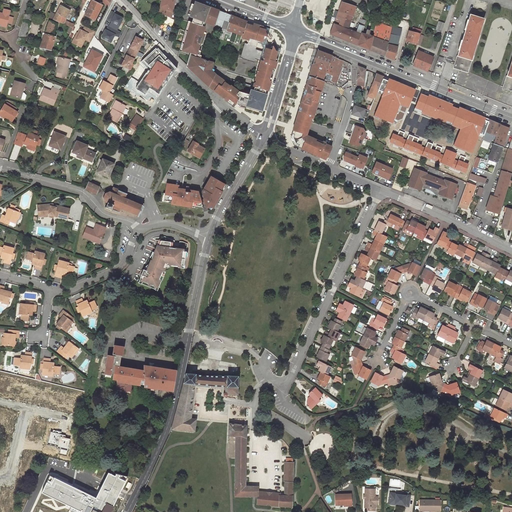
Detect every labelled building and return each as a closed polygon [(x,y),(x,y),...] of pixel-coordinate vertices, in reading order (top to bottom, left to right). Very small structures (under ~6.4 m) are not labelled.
[(92,0),(85,15),(95,20),(103,6),(92,0)] [(174,0),(161,0),(158,11),(159,11),(159,13),(165,15),(170,17),(172,11),(174,0)] [(215,25),(219,11),(217,10),(195,1),(194,3),(192,2),(191,4),(189,9),(191,10),(189,14),(193,15),(199,18),(199,17),(202,18),(201,21),(201,22),(202,23),(203,22),(205,22),(214,26),(215,25)] [(330,34),(358,45),(362,34),(357,32),(352,30),(348,29),(350,23),(355,7),(342,2),(330,34)] [(63,23),(71,26),(73,27),(75,24),(65,20),(70,11),(60,5),(56,14),(51,12),(49,17),(63,23)] [(0,23),(1,24),(6,25),(7,22),(8,16),(10,10),(4,9),(3,13),(0,12),(0,23)] [(219,38),(223,39),(231,15),(219,11),(215,25),(222,27),(219,38)] [(18,36),(25,38),(31,15),(25,13),(18,36)] [(199,18),(193,15),(191,22),(201,25),(202,23),(201,22),(201,21),(202,18),(199,17),(199,18)] [(239,44),(247,23),(248,21),(231,15),(223,39),(229,41),(239,44)] [(457,56),(471,60),(473,55),(472,55),(475,44),(476,44),(479,35),(478,35),(481,23),(482,24),(484,19),(470,15),(468,20),(467,24),(466,26),(465,30),(462,41),(461,44),(460,46),(459,50),(457,56)] [(359,25),(357,32),(362,34),(362,33),(366,21),(361,19),(359,25)] [(40,48),(47,49),(50,50),(55,36),(53,35),(57,23),(49,21),(40,48)] [(191,22),(190,22),(187,31),(183,43),(182,48),(188,50),(188,51),(189,52),(191,52),(191,53),(198,55),(205,33),(202,32),(204,26),(203,26),(201,25),(191,22)] [(376,22),(373,36),(369,49),(372,51),(385,56),(391,33),(392,28),(391,27),(376,22)] [(245,42),(241,54),(239,58),(242,59),(242,58),(255,62),(256,59),(258,60),(262,50),(256,48),(258,42),(263,39),(266,30),(263,29),(264,26),(254,23),(253,25),(247,23),(242,37),(249,40),(248,44),(245,42)] [(91,42),(96,31),(86,26),(83,31),(82,30),(80,34),(79,33),(78,33),(73,42),(78,45),(79,41),(83,43),(86,39),(91,42)] [(102,38),(111,42),(114,35),(119,37),(121,32),(108,26),(106,30),(105,30),(102,37),(102,38)] [(270,28),(264,26),(263,29),(266,30),(263,39),(258,42),(262,43),(261,44),(262,45),(263,46),(264,46),(262,50),(258,60),(261,61),(263,56),(264,55),(265,51),(269,48),(275,50),(277,54),(275,61),(277,62),(281,49),(278,48),(271,44),(269,43),(268,42),(267,41),(267,38),(270,28)] [(398,29),(392,27),(392,28),(391,33),(400,36),(400,33),(401,31),(401,30),(400,29),(398,29)] [(362,33),(362,34),(358,45),(360,46),(369,49),(373,36),(369,35),(370,31),(366,30),(365,34),(362,33)] [(419,34),(409,31),(407,40),(417,43),(419,35),(419,34)] [(385,56),(394,59),(400,36),(391,33),(385,56)] [(136,54),(143,40),(136,36),(129,51),(136,54)] [(183,43),(181,42),(179,48),(188,51),(188,50),(182,48),(183,43)] [(161,49),(155,45),(141,61),(140,60),(135,67),(143,73),(161,49)] [(80,62),(79,64),(81,64),(90,47),(88,46),(83,57),(80,62)] [(263,56),(261,61),(253,87),(255,87),(266,90),(268,91),(270,84),(268,84),(273,68),(275,68),(277,62),(275,61),(277,54),(275,50),(269,48),(265,51),(264,55),(263,56)] [(308,69),(310,70),(312,65),(313,64),(313,63),(314,60),(318,50),(314,49),(308,69)] [(92,50),(84,66),(93,71),(98,63),(102,55),(92,50)] [(318,50),(314,60),(313,63),(313,64),(312,65),(310,70),(309,76),(323,81),(324,78),(335,83),(343,61),(336,58),(318,50)] [(129,68),(136,54),(129,51),(122,65),(129,68)] [(423,61),(425,54),(418,51),(413,65),(420,68),(423,62),(423,61)] [(212,62),(199,58),(199,57),(200,55),(198,55),(191,53),(191,52),(189,52),(189,55),(186,62),(188,62),(188,64),(189,64),(188,67),(207,84),(209,86),(215,74),(214,72),(210,70),(212,62)] [(433,57),(425,54),(423,61),(423,62),(420,68),(427,71),(433,57)] [(37,63),(44,65),(46,58),(39,56),(37,63)] [(471,60),(457,56),(454,67),(468,71),(471,60)] [(57,72),(56,76),(66,78),(70,59),(59,57),(58,63),(56,71),(57,72)] [(511,58),(511,61),(511,60),(511,62),(509,72),(508,72),(503,87),(511,89),(511,58)] [(366,69),(358,66),(357,79),(357,84),(364,86),(364,82),(366,69)] [(117,78),(111,74),(107,82),(104,81),(100,88),(104,90),(100,97),(110,102),(113,95),(109,92),(117,78)] [(229,98),(237,104),(239,92),(230,85),(230,86),(224,82),(225,81),(220,77),(215,74),(209,86),(211,88),(213,86),(215,88),(218,90),(216,92),(225,98),(227,97),(229,98)] [(384,77),(377,74),(374,80),(381,83),(384,77)] [(309,76),(298,110),(314,115),(318,102),(317,101),(320,91),(322,91),(324,81),(323,81),(309,76)] [(409,109),(416,89),(389,78),(374,117),(393,124),(400,105),(409,109)] [(152,92),(158,96),(165,84),(160,80),(152,92)] [(373,84),(372,86),(368,96),(374,98),(375,96),(378,91),(381,83),(374,80),(373,84)] [(11,95),(21,98),(23,92),(25,84),(15,81),(11,95)] [(44,89),(39,99),(53,105),(59,90),(52,87),(51,90),(50,91),(44,89)] [(249,95),(239,92),(237,104),(239,106),(241,105),(246,106),(245,108),(259,112),(259,110),(260,108),(260,109),(263,109),(267,95),(265,94),(254,91),(251,90),(249,95)] [(429,96),(421,93),(415,109),(422,112),(421,114),(446,124),(447,121),(453,123),(452,126),(460,129),(453,146),(472,154),(486,118),(460,107),(459,109),(453,106),(454,104),(430,95),(429,96)] [(124,105),(116,100),(112,108),(108,117),(117,122),(121,114),(119,113),(124,105)] [(6,102),(5,104),(15,111),(17,108),(6,102)] [(5,104),(0,111),(0,113),(5,117),(12,121),(17,112),(15,111),(5,104)] [(363,118),(366,109),(354,105),(351,115),(363,118)] [(314,115),(298,110),(297,115),(293,130),(295,132),(293,138),(295,143),(302,145),(301,148),(321,157),(326,159),(332,147),(330,145),(326,144),(326,142),(323,141),(322,142),(306,135),(311,118),(312,118),(313,118),(314,115)] [(135,130),(143,118),(136,113),(128,125),(135,130)] [(489,119),(489,120),(484,135),(488,136),(489,133),(495,136),(500,124),(489,119)] [(509,128),(501,124),(496,138),(488,159),(497,162),(509,128)] [(351,134),(363,138),(365,132),(363,128),(354,125),(351,134)] [(31,133),(28,132),(26,140),(25,142),(31,144),(30,147),(35,148),(36,144),(39,145),(40,140),(38,139),(39,137),(38,136),(39,132),(32,129),(31,133)] [(293,144),(301,148),(302,145),(295,143),(293,138),(295,132),(293,130),(291,134),(290,138),(293,144)] [(15,141),(22,144),(22,143),(24,139),(25,135),(18,132),(15,141)] [(66,136),(55,132),(49,145),(61,149),(66,136)] [(363,138),(351,134),(348,142),(357,145),(361,144),(363,138)] [(406,139),(393,134),(389,142),(403,147),(406,139)] [(34,150),(35,148),(30,147),(31,144),(25,142),(26,140),(24,139),(22,143),(28,144),(27,148),(34,150)] [(425,146),(407,140),(404,148),(422,155),(425,146)] [(88,145),(77,141),(72,152),(78,154),(83,156),(82,157),(92,162),(95,153),(87,149),(88,145)] [(198,145),(198,143),(193,141),(188,150),(194,154),(200,158),(205,149),(198,145)] [(444,154),(426,147),(422,156),(440,163),(444,154)] [(511,149),(509,148),(502,170),(511,173),(511,171),(511,149)] [(457,153),(446,149),(441,163),(452,167),(457,153)] [(354,165),(358,157),(345,152),(343,157),(344,160),(351,163),(350,164),(354,165)] [(354,165),(354,166),(358,168),(359,166),(364,168),(368,158),(359,154),(358,157),(354,165)] [(99,158),(95,167),(99,169),(97,172),(109,176),(114,164),(103,159),(102,160),(99,158)] [(465,173),(468,164),(455,160),(453,169),(465,173)] [(378,163),(373,174),(384,179),(384,177),(389,180),(393,169),(378,163)] [(455,195),(454,193),(457,184),(444,179),(444,180),(426,174),(426,173),(414,168),(408,185),(410,186),(409,188),(411,189),(413,190),(416,190),(418,189),(420,190),(420,188),(423,188),(425,189),(427,189),(428,189),(431,191),(435,192),(434,193),(435,195),(436,195),(437,196),(439,197),(442,198),(444,198),(447,198),(449,197),(451,198),(452,197),(453,197),(454,196),(455,195)] [(493,198),(492,202),(502,205),(504,199),(508,185),(509,182),(511,175),(511,173),(502,170),(497,185),(493,198)] [(486,178),(470,172),(469,176),(469,177),(485,183),(486,178)] [(213,208),(226,184),(211,176),(202,192),(207,208),(211,207),(213,208)] [(96,193),(99,186),(88,181),(85,188),(96,193)] [(468,181),(467,183),(461,200),(460,201),(470,205),(473,195),(475,191),(476,188),(477,185),(472,183),(468,181)] [(179,185),(167,183),(167,185),(165,194),(164,200),(172,201),(172,203),(195,207),(196,205),(200,206),(203,205),(199,191),(191,190),(188,187),(183,186),(182,189),(179,188),(179,185)] [(108,202),(106,207),(111,209),(119,212),(121,208),(139,215),(143,206),(125,198),(127,193),(119,190),(119,189),(114,187),(111,192),(110,191),(106,193),(104,197),(106,201),(108,202)] [(502,205),(492,202),(489,201),(486,210),(499,214),(502,205)] [(39,216),(44,216),(44,214),(48,213),(48,216),(54,217),(54,216),(67,219),(70,209),(58,206),(57,207),(53,206),(49,206),(49,204),(38,205),(39,216)] [(2,214),(0,220),(8,224),(10,221),(11,221),(14,223),(15,218),(17,219),(18,219),(20,212),(14,210),(15,206),(11,205),(10,208),(9,208),(6,216),(2,214)] [(511,209),(507,208),(502,227),(511,229),(511,209)] [(390,214),(387,221),(391,223),(399,227),(402,220),(390,214)] [(412,232),(413,232),(417,222),(411,219),(409,222),(406,220),(403,227),(405,228),(407,229),(412,232)] [(379,221),(374,230),(381,234),(386,224),(390,226),(391,223),(387,221),(385,220),(383,223),(379,221)] [(413,232),(418,235),(417,237),(423,240),(425,237),(428,231),(424,229),(425,227),(417,222),(413,232)] [(433,230),(429,228),(428,231),(425,237),(423,240),(431,244),(438,228),(435,226),(433,230)] [(87,227),(83,237),(99,243),(103,233),(87,227)] [(372,234),(376,236),(374,240),(383,244),(387,236),(381,234),(374,230),(372,234)] [(444,247),(448,241),(449,239),(445,237),(447,232),(443,230),(437,243),(436,243),(444,247)] [(164,236),(162,240),(156,239),(154,243),(158,244),(156,248),(159,249),(158,251),(157,252),(155,252),(154,255),(153,256),(147,270),(144,268),(143,270),(141,275),(141,276),(143,277),(142,279),(143,279),(142,283),(155,288),(156,286),(158,285),(161,278),(160,277),(161,274),(162,274),(166,266),(166,265),(165,265),(166,263),(169,263),(170,264),(179,265),(180,265),(182,264),(185,264),(186,255),(187,250),(187,249),(188,249),(188,242),(184,241),(180,240),(180,242),(178,242),(175,241),(175,240),(165,235),(164,236)] [(383,244),(374,240),(372,244),(368,243),(367,246),(379,252),(380,250),(383,244)] [(458,246),(448,241),(444,247),(448,249),(447,252),(452,254),(453,255),(454,253),(458,246)] [(468,245),(465,243),(463,247),(458,244),(458,246),(454,253),(462,257),(468,245)] [(0,246),(0,254),(1,255),(0,257),(4,258),(3,262),(10,264),(11,258),(13,253),(14,248),(4,245),(3,247),(0,246)] [(474,252),(476,249),(468,245),(462,257),(466,259),(470,261),(474,252)] [(379,252),(367,246),(365,249),(369,251),(367,255),(371,257),(376,260),(378,254),(379,252)] [(30,252),(28,259),(32,260),(32,263),(35,264),(34,268),(41,269),(42,264),(44,258),(45,254),(35,251),(34,253),(30,252)] [(477,254),(472,262),(480,266),(486,254),(483,252),(481,256),(477,254)] [(367,255),(361,253),(358,260),(360,262),(359,264),(366,268),(366,266),(371,257),(367,255)] [(486,254),(480,266),(488,270),(492,261),(488,259),(490,256),(486,254)] [(499,267),(500,265),(496,263),(498,259),(494,258),(492,261),(488,270),(496,274),(499,267)] [(71,273),(73,266),(69,265),(69,262),(59,260),(58,265),(56,270),(55,276),(61,277),(62,274),(66,275),(67,272),(71,273)] [(402,266),(404,272),(408,271),(415,275),(420,266),(419,266),(412,262),(402,266)] [(443,264),(441,263),(438,269),(435,274),(434,276),(436,277),(443,264)] [(366,268),(359,264),(354,274),(357,276),(364,279),(367,272),(364,271),(366,268)] [(396,267),(391,269),(388,277),(393,279),(397,281),(401,274),(404,272),(402,266),(396,267)] [(506,279),(509,272),(499,267),(496,274),(495,276),(501,280),(503,277),(506,279)] [(434,276),(435,274),(432,273),(424,269),(420,278),(424,279),(428,281),(427,283),(430,285),(434,276)] [(162,274),(161,274),(160,277),(161,278),(158,285),(156,286),(155,288),(155,289),(158,290),(164,275),(162,274)] [(364,279),(357,276),(355,280),(351,279),(350,282),(362,288),(366,280),(364,279)] [(434,276),(430,285),(433,286),(432,289),(440,293),(444,283),(440,282),(441,279),(436,277),(434,276)] [(393,279),(388,277),(386,281),(388,282),(386,285),(384,289),(386,290),(393,293),(394,294),(397,286),(395,285),(397,281),(393,279)] [(451,294),(450,296),(454,297),(459,287),(448,281),(444,290),(448,292),(451,294)] [(359,295),(362,288),(350,282),(348,286),(351,287),(349,292),(358,296),(359,295)] [(0,285),(0,299),(2,300),(1,302),(8,304),(10,297),(11,293),(11,292),(3,290),(4,287),(0,285)] [(459,287),(454,297),(457,299),(458,297),(462,299),(466,301),(470,292),(459,287)] [(477,305),(482,307),(486,299),(479,295),(478,297),(474,295),(470,304),(474,306),(475,304),(477,305)] [(82,298),(76,301),(78,306),(81,311),(83,316),(92,312),(92,310),(96,308),(93,301),(89,303),(87,300),(87,301),(84,302),(82,298)] [(383,302),(380,309),(389,314),(392,306),(390,305),(391,302),(390,302),(384,298),(383,298),(381,301),(383,302)] [(491,314),(494,316),(499,307),(495,306),(496,304),(489,300),(484,308),(488,310),(492,312),(491,314)] [(340,303),(338,307),(350,313),(353,305),(345,301),(343,305),(340,303)] [(25,303),(20,303),(19,313),(21,313),(21,318),(28,319),(29,314),(32,314),(32,311),(36,311),(37,304),(31,304),(25,303)] [(338,307),(336,310),(339,312),(337,316),(346,321),(350,313),(338,307)] [(418,318),(423,320),(427,310),(420,307),(419,309),(415,308),(411,316),(414,318),(415,316),(418,318)] [(505,323),(508,325),(511,317),(511,314),(509,314),(510,312),(503,309),(502,308),(498,317),(502,320),(505,321),(505,323)] [(61,327),(66,332),(71,326),(70,326),(69,324),(71,321),(70,319),(68,318),(70,315),(63,310),(59,315),(61,317),(56,324),(57,324),(61,327)] [(434,314),(427,310),(423,320),(430,323),(428,327),(433,329),(437,320),(435,319),(436,318),(433,316),(434,314)] [(382,327),(386,319),(377,314),(375,319),(373,323),(371,321),(369,324),(372,326),(378,329),(380,326),(382,327)] [(331,320),(328,327),(331,329),(337,332),(342,322),(335,318),(333,322),(331,320)] [(437,335),(445,339),(452,326),(448,324),(447,328),(442,326),(437,335)] [(445,339),(453,343),(453,341),(456,336),(457,333),(453,331),(455,328),(452,326),(445,339)] [(367,328),(363,336),(376,342),(377,338),(374,336),(376,332),(367,328)] [(398,330),(394,336),(404,341),(409,331),(402,328),(400,331),(398,330)] [(326,331),(324,335),(333,340),(336,341),(340,333),(337,332),(331,329),(329,333),(326,331)] [(3,337),(2,337),(2,344),(8,345),(13,345),(14,346),(15,337),(18,338),(19,331),(10,330),(10,333),(8,333),(5,333),(5,337),(3,337)] [(323,343),(321,346),(328,350),(333,340),(324,335),(321,342),(323,343)] [(363,336),(359,343),(368,347),(370,343),(374,345),(376,342),(363,336)] [(394,336),(391,343),(394,344),(392,348),(399,351),(404,341),(394,336)] [(485,351),(489,353),(494,343),(486,340),(485,342),(481,341),(481,342),(478,348),(477,350),(484,353),(485,351)] [(70,342),(69,341),(64,348),(62,346),(57,351),(65,357),(67,354),(68,355),(70,357),(73,353),(74,354),(75,355),(79,349),(74,345),(70,342)] [(503,352),(503,351),(500,349),(501,347),(494,343),(489,353),(496,356),(494,360),(500,363),(502,358),(501,358),(500,357),(503,352)] [(144,386),(173,391),(174,383),(177,370),(154,367),(146,365),(144,365),(144,370),(119,366),(121,355),(122,355),(124,346),(114,345),(113,355),(107,355),(104,373),(114,375),(113,378),(117,379),(117,380),(130,383),(144,385),(144,386)] [(321,346),(317,356),(326,360),(329,354),(327,353),(328,350),(321,346)] [(432,346),(429,354),(439,359),(441,354),(443,355),(445,352),(436,348),(432,346)] [(364,352),(355,347),(351,354),(353,360),(350,361),(351,366),(361,362),(360,359),(364,352)] [(392,348),(390,351),(392,352),(394,353),(393,354),(391,357),(402,362),(405,354),(399,351),(392,348)] [(21,358),(16,358),(16,365),(20,366),(20,368),(30,369),(31,364),(31,358),(32,353),(25,352),(25,356),(21,355),(21,358)] [(429,354),(425,361),(431,364),(437,367),(439,364),(436,363),(439,359),(429,354)] [(51,359),(44,358),(43,364),(43,369),(42,374),(53,375),(53,373),(58,373),(59,366),(54,366),(54,363),(51,362),(51,359)] [(320,367),(318,370),(321,372),(327,375),(331,367),(318,361),(316,365),(320,367)] [(358,373),(359,375),(365,378),(366,379),(371,370),(363,366),(361,362),(351,366),(354,374),(358,373)] [(471,370),(469,373),(478,378),(482,370),(470,365),(468,368),(471,370)] [(388,382),(399,378),(403,371),(393,366),(389,374),(386,375),(388,382)] [(226,386),(225,392),(225,391),(224,392),(223,392),(222,394),(223,396),(225,396),(227,395),(227,394),(237,394),(237,386),(237,375),(226,375),(226,376),(212,375),(194,374),(194,373),(184,372),(183,382),(179,396),(171,429),(195,431),(196,419),(191,419),(192,398),(193,383),(226,386)] [(327,375),(321,372),(318,378),(320,379),(319,383),(325,386),(330,376),(327,375)] [(379,385),(388,382),(386,375),(383,376),(375,372),(371,381),(379,385)] [(469,373),(467,378),(464,376),(462,380),(474,386),(478,378),(469,373)] [(444,384),(441,382),(438,374),(429,377),(432,385),(437,388),(436,391),(440,393),(440,392),(441,390),(444,384)] [(130,390),(130,383),(117,380),(116,387),(130,390)] [(448,385),(444,384),(441,390),(450,395),(459,392),(456,382),(448,385)] [(319,401),(318,399),(322,394),(319,391),(318,392),(315,389),(309,394),(311,396),(308,399),(308,405),(311,408),(319,401)] [(511,402),(511,398),(511,399),(511,397),(511,393),(503,389),(500,397),(511,402)] [(511,407),(511,406),(511,402),(500,397),(496,405),(506,410),(508,405),(511,407)] [(506,418),(508,414),(495,407),(491,414),(487,412),(485,416),(489,418),(493,419),(494,417),(500,420),(502,416),(506,418)] [(241,425),(229,423),(229,436),(235,437),(235,496),(245,496),(245,488),(246,488),(246,486),(246,437),(247,438),(246,429),(246,425),(241,425)] [(285,476),(285,496),(292,496),(293,458),(286,458),(285,473),(286,473),(287,474),(286,476),(285,476)] [(96,499),(50,475),(42,493),(73,508),(71,511),(111,511),(126,482),(118,478),(121,474),(117,474),(116,477),(109,473),(96,499)] [(258,486),(246,486),(246,488),(245,488),(245,496),(254,496),(258,496),(258,494),(258,486)] [(375,489),(365,489),(365,508),(368,508),(374,508),(376,508),(376,504),(375,504),(375,497),(375,489)] [(390,493),(389,503),(397,504),(396,505),(408,506),(410,495),(390,493)] [(279,496),(258,494),(258,496),(258,504),(279,506),(279,496)] [(336,505),(344,505),(351,504),(351,494),(335,495),(336,505)] [(279,496),(279,506),(292,508),(292,496),(285,496),(279,496)] [(436,501),(420,500),(420,511),(424,511),(424,510),(430,510),(430,511),(440,511),(440,500),(439,501),(436,501)]
